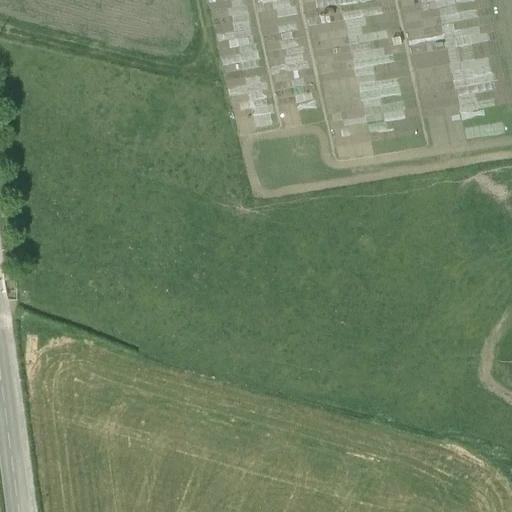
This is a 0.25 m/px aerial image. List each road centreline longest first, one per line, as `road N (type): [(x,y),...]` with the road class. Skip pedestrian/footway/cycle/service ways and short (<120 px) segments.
road 1 (track): [(0,32),(179,73),(205,56),(199,0)]
road 2 (tertiary): [(0,378),(18,511)]
